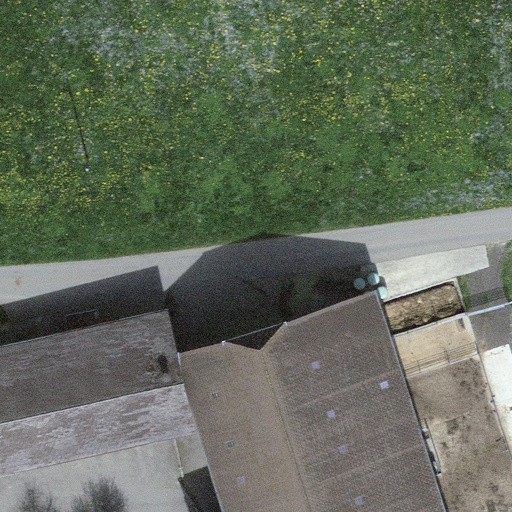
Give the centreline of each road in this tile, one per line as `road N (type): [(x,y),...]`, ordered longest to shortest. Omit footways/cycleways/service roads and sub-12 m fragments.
road 1 (track): [(511,230),(0,289)]
road 2 (track): [(0,503),(60,489),(130,488),(158,511)]
